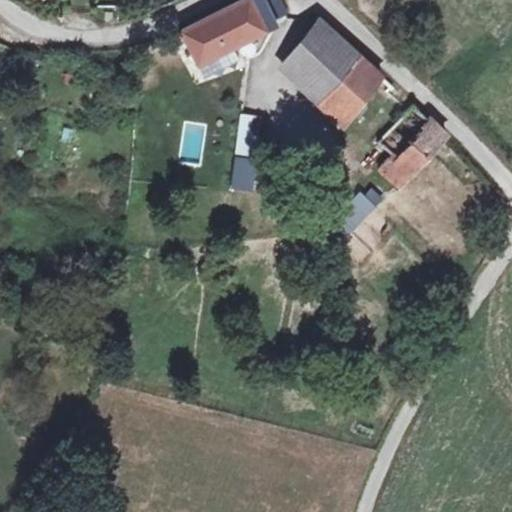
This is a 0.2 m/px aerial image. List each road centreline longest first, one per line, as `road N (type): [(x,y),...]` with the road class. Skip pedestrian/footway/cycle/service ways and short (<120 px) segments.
road 1 (unclassified): [(511,245),(362,511)]
road 2 (unclassified): [(312,0),(511,189)]
road 3 (unclassified): [(0,6),(37,30),(111,36),(212,0)]
